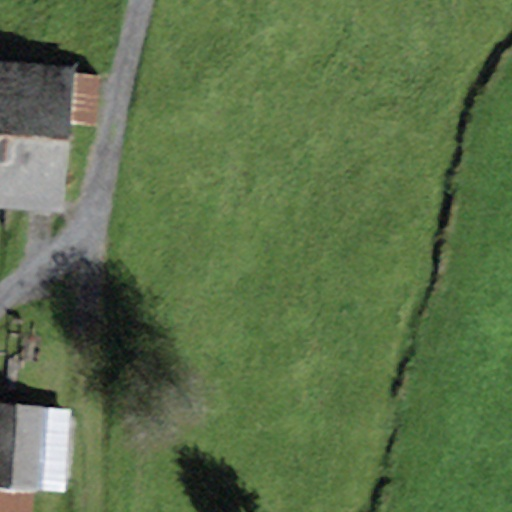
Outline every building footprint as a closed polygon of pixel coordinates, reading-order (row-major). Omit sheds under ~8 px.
[(82,110),(105,110),(105,60),(82,60),(82,110)] [(0,67),(0,205),(59,210),(72,74),(0,67)] [(0,411),(0,482),(32,486),(38,415),(0,411)] [(32,486),(60,490),(66,418),(38,415),(32,486)] [(0,511),(29,511),(32,486),(0,482),(0,511)]
